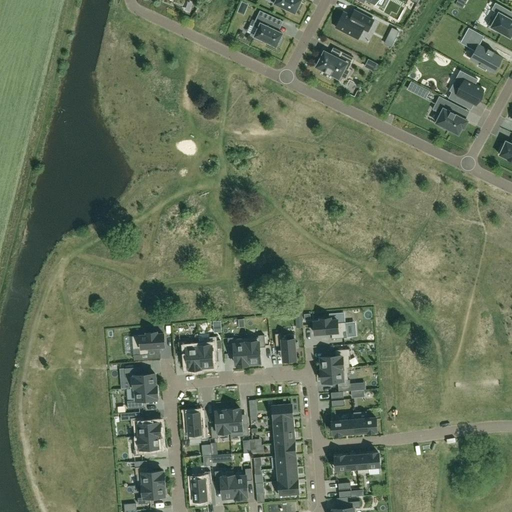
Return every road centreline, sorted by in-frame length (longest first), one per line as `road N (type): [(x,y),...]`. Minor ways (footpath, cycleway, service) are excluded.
road 1 (residential): [(316,446),(309,374),(172,384)]
road 2 (residential): [(467,167),(284,80)]
road 3 (residential): [(511,428),(316,446)]
road 4 (residential): [(284,80),(130,0)]
road 5 (residential): [(172,384),(182,511)]
